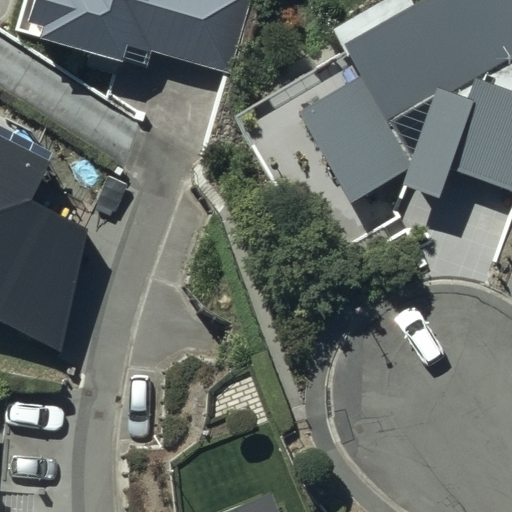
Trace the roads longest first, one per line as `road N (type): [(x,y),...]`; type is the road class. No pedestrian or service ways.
road 1 (residential): [(152,154),(93,455),(99,511)]
road 2 (residential): [(511,505),(445,395)]
